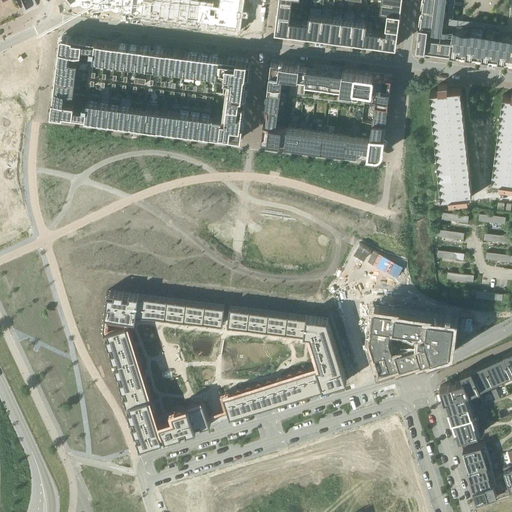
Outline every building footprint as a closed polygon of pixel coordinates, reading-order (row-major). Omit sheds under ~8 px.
[(0,0),(0,23),(8,20),(9,19),(12,17),(12,18),(18,15),(19,14),(21,13),(22,13),(23,13),(36,6),(37,6),(34,0),(0,0)] [(64,0),(65,2),(145,13),(145,16),(151,16),(151,13),(154,14),(154,17),(160,18),(160,15),(163,15),(163,18),(168,19),(169,16),(172,16),(172,19),(178,20),(178,17),(182,17),(181,20),(187,21),(188,18),(191,19),(191,22),(197,22),(197,19),(209,21),(210,21),(210,20),(216,21),(217,22),(237,24),(238,23),(237,23),(238,20),(238,18),(238,16),(239,15),(238,15),(239,12),(239,10),(239,8),(240,7),(239,7),(240,3),(240,0),(64,0)] [(278,0),(279,1),(277,11),(290,12),(291,0),(278,0)] [(381,0),(380,11),(387,12),(387,11),(400,12),(402,1),(391,0),(381,0)] [(420,13),(419,16),(418,24),(419,24),(416,50),(425,51),(425,50),(425,49),(426,49),(432,49),(433,50),(433,51),(438,51),(438,50),(439,50),(449,52),(451,52),(454,53),(456,53),(458,53),(459,53),(459,54),(461,56),(463,57),(466,55),(466,54),(468,54),(475,55),(475,56),(477,58),(479,59),(482,57),(482,56),(484,56),(486,57),(488,57),(491,57),(492,57),(491,58),(493,60),(496,61),(498,59),(498,58),(500,58),(503,59),(504,59),(508,59),(507,60),(509,62),(511,63),(511,62),(511,0),(421,0),(420,8),(421,8),(421,9),(420,13)] [(275,29),(276,30),(276,32),(282,33),(282,30),(287,31),(289,18),(290,18),(290,12),(277,11),(277,14),(276,18),(275,29)] [(387,12),(386,25),(398,26),(399,25),(399,22),(400,12),(387,11),(387,12)] [(309,21),(307,34),(308,34),(308,36),(313,37),(314,34),(319,35),(321,15),(309,13),(308,21),(309,21)] [(321,15),(319,35),(320,35),(319,38),(324,38),(325,38),(325,36),(328,36),(330,36),(332,16),(321,15)] [(332,16),(330,36),(334,37),(334,39),(336,40),(340,40),(340,38),(341,38),(344,18),(332,16)] [(289,18),(287,31),(288,31),(288,34),(295,34),(295,32),(307,34),(309,21),(308,21),(304,20),(297,19),(290,18),(289,18)] [(344,18),(341,38),(346,39),(346,41),(351,42),(351,39),(352,39),(355,19),(344,18)] [(355,19),(352,39),(356,40),(355,42),(362,43),(362,41),(363,41),(364,41),(365,28),(366,28),(367,21),(355,19)] [(386,31),(384,43),(389,44),(389,47),(394,47),(395,45),(396,45),(396,44),(397,37),(398,28),(398,26),(386,25),(385,30),(386,31)] [(365,28),(364,41),(376,42),(375,45),(382,46),(383,43),(384,43),(386,31),(385,30),(382,30),(366,28),(365,28)] [(242,115),(244,115),(245,103),(245,102),(245,99),(246,95),(248,82),(246,82),(247,72),(249,72),(251,63),(251,59),(247,58),(248,57),(237,56),(237,57),(229,56),(228,56),(221,55),(220,55),(209,54),(198,52),(188,51),(187,51),(177,50),(176,49),(166,48),(155,47),(154,47),(150,46),(149,46),(139,45),(129,43),(128,43),(118,42),(107,41),(95,39),(73,36),(64,35),(62,33),(58,36),(60,38),(59,49),(57,59),(56,69),(55,79),(54,89),(52,99),(51,107),(49,107),(48,116),(57,117),(58,115),(63,115),(85,118),(97,120),(107,121),(119,123),(129,124),(139,125),(144,126),(145,126),(155,127),(156,127),(157,128),(165,129),(168,129),(176,130),(182,131),(182,132),(188,132),(188,131),(192,132),(192,133),(198,134),(198,133),(199,133),(209,134),(220,136),(221,134),(228,135),(228,137),(241,138),(243,125),(240,125),(242,115)] [(343,70),(342,70),(342,71),(329,69),(328,68),(327,69),(322,68),(321,68),(307,66),(300,65),(296,64),(283,63),(279,62),(271,61),(271,62),(267,91),(267,95),(267,96),(266,96),(267,96),(266,99),(266,102),(266,103),(265,108),(268,108),(266,124),(263,123),(261,141),(272,142),(274,143),(285,144),(312,148),(319,148),(323,149),(331,150),(335,151),(343,152),(346,152),(357,153),(368,155),(375,156),(376,156),(377,156),(378,155),(379,155),(380,154),(381,153),(382,152),(382,151),(385,124),(385,122),(385,121),(386,118),(386,117),(387,110),(388,105),(390,88),(391,77),(373,74),(373,73),(372,73),(364,72),(363,72),(363,73),(360,73),(360,72),(359,72),(356,71),(355,71),(354,71),(344,70),(343,69),(343,70)] [(439,89),(430,90),(431,98),(437,154),(441,196),(449,196),(449,201),(452,201),(468,199),(468,194),(472,193),(467,151),(461,87),(448,88),(439,89)] [(494,158),(492,179),(499,180),(499,181),(499,185),(511,186),(511,95),(502,94),(494,158)] [(442,211),(441,218),(468,222),(469,215),(442,211)] [(479,213),(478,220),(504,223),(505,216),(479,213)] [(438,228),(437,235),(463,239),(464,232),(438,228)] [(484,232),(483,239),(510,243),(511,236),(484,232)] [(438,249),(437,256),(463,259),(464,253),(438,249)] [(511,254),(486,251),(485,258),(511,262),(511,260),(511,254)] [(447,271),(446,278),(473,281),(474,274),(447,271)] [(104,313),(105,314),(136,318),(136,312),(146,313),(222,323),(224,309),(225,304),(224,304),(223,305),(215,304),(215,303),(214,303),(205,302),(205,301),(205,302),(204,302),(196,301),(196,300),(195,300),(195,301),(186,300),(186,299),(185,299),(185,300),(177,299),(177,298),(176,298),(176,299),(167,298),(167,297),(166,297),(158,296),(158,295),(157,295),(157,296),(148,295),(148,294),(147,295),(139,294),(139,293),(138,293),(138,294),(130,293),(130,292),(129,292),(129,293),(129,296),(123,296),(124,292),(124,291),(123,291),(123,292),(115,291),(115,290),(114,290),(114,291),(114,294),(108,294),(107,293),(107,298),(106,298),(106,299),(107,299),(106,307),(105,307),(105,308),(105,313),(104,313)] [(476,290),(475,297),(502,300),(503,293),(476,290)] [(235,393),(223,396),(230,417),(230,418),(231,417),(231,416),(233,416),(234,416),(234,415),(237,415),(238,415),(238,414),(240,414),(241,414),(241,413),(244,412),(244,413),(245,413),(245,412),(247,411),(247,412),(248,412),(248,411),(250,410),(251,411),(252,411),(251,410),(254,409),(254,410),(255,409),(257,408),(257,409),(258,408),(261,407),(261,408),(262,408),(262,407),(264,406),(265,406),(267,405),(268,405),(269,405),(271,404),(271,405),(272,404),(274,403),(275,403),(276,403),(275,402),(276,402),(278,402),(279,402),(279,401),(281,401),(282,402),(283,401),(282,400),(284,400),(285,400),(286,400),(286,399),(288,399),(289,399),(289,398),(291,398),(292,397),(292,398),(293,398),(293,397),(294,397),(295,396),(295,397),(296,396),(298,395),(299,396),(300,395),(301,394),(302,394),(302,395),(303,395),(303,394),(305,393),(306,394),(306,393),(307,393),(309,392),(310,392),(312,391),(312,392),(314,391),(313,391),(315,390),(316,390),(317,390),(319,389),(320,389),(322,388),(323,389),(324,388),(323,387),(327,386),(327,387),(328,387),(327,386),(331,385),(332,386),(332,385),(335,384),(336,385),(337,384),(336,383),(340,382),(340,383),(341,383),(341,382),(343,381),(343,382),(344,381),(347,380),(346,378),(346,377),(346,376),(345,374),(345,373),(344,373),(343,370),(344,369),(344,368),(343,368),(342,365),(342,364),(341,362),(341,361),(340,358),(340,357),(339,357),(339,355),(339,354),(338,354),(338,351),(338,350),(337,350),(337,348),(337,347),(336,347),(336,345),(336,344),(336,343),(335,344),(334,341),(335,341),(335,340),(334,340),(333,338),(334,338),(333,337),(332,334),(333,334),(332,333),(331,331),(332,331),(332,330),(331,330),(330,326),(330,325),(329,325),(329,322),(329,321),(327,322),(323,321),(323,317),(322,317),(320,317),(319,317),(316,317),(316,316),(315,316),(315,317),(312,316),(311,315),(310,316),(307,316),(307,315),(306,314),(306,315),(297,314),(297,313),(297,314),(296,314),(288,313),(288,312),(287,312),(287,313),(287,312),(287,313),(278,312),(278,311),(277,311),(277,312),(269,310),(268,310),(259,309),(259,308),(259,309),(258,309),(250,308),(250,307),(249,307),(249,308),(240,307),(240,306),(239,306),(239,307),(231,306),(231,305),(230,305),(227,324),(228,324),(238,325),(247,326),(257,328),(266,329),(276,330),(285,331),(295,332),(304,334),(307,334),(310,334),(310,335),(311,337),(312,342),(314,347),(315,352),(317,357),(319,363),(320,366),(318,367),(307,370),(297,373),(291,375),(280,379),(270,382),(260,385),(250,388),(245,390),(235,393)] [(375,307),(373,307),(373,308),(372,318),(369,338),(369,340),(369,341),(370,344),(372,349),(372,350),(374,354),(374,355),(375,359),(376,361),(377,365),(377,366),(379,370),(379,371),(380,371),(406,363),(411,361),(412,361),(416,360),(417,359),(421,358),(442,351),(443,351),(447,350),(450,349),(451,345),(451,344),(451,339),(452,338),(453,328),(453,327),(453,323),(454,322),(454,317),(440,315),(439,315),(434,315),(433,314),(384,308),(383,308),(375,307)] [(127,322),(104,329),(140,445),(191,429),(210,423),(203,400),(198,402),(173,409),(175,416),(160,420),(165,436),(163,437),(127,322)] [(503,354),(504,354),(511,372),(511,349),(511,350),(507,352),(506,352),(504,353),(503,354)] [(493,359),(502,379),(511,374),(511,372),(504,354),(503,354),(503,355),(502,355),(500,356),(498,357),(497,357),(497,358),(496,358),(497,358),(496,358),(494,359),(493,359)] [(482,364),(491,384),(492,386),(503,381),(502,379),(493,359),(492,359),(493,359),(492,359),(492,360),(490,361),(489,361),(488,361),(488,362),(483,364),(482,364)] [(472,368),(480,388),(479,388),(480,389),(491,384),(482,364),(481,364),(481,365),(479,366),(478,366),(478,365),(477,366),(477,367),(475,368),(473,369),(473,368),(472,368)] [(479,388),(480,388),(472,368),(471,368),(469,369),(467,370),(465,371),(463,372),(460,373),(463,378),(449,383),(449,382),(448,383),(438,386),(440,392),(442,391),(442,393),(444,398),(444,399),(446,398),(447,400),(448,402),(448,404),(449,406),(449,407),(448,408),(449,411),(452,421),(454,426),(455,430),(456,429),(456,430),(457,430),(457,431),(457,433),(457,434),(457,435),(458,435),(458,436),(459,438),(459,439),(459,440),(460,439),(463,438),(475,434),(478,433),(475,423),(467,397),(466,396),(465,392),(468,391),(469,393),(472,391),(479,388)] [(338,436),(311,511),(427,511),(397,417),(338,436)] [(319,441),(162,490),(169,511),(304,511),(328,444),(319,441)] [(499,493),(496,483),(493,473),(494,473),(491,463),(492,463),(489,453),(486,443),(486,442),(463,449),(463,450),(462,450),(462,451),(463,450),(463,451),(464,453),(463,453),(464,453),(464,454),(464,453),(465,456),(464,456),(464,457),(465,457),(466,459),(465,459),(465,460),(466,460),(467,462),(466,462),(466,463),(467,463),(468,465),(467,466),(468,466),(468,468),(468,469),(467,469),(468,472),(468,473),(469,473),(469,475),(470,478),(470,479),(470,481),(471,483),(471,484),(472,486),(473,489),(473,491),(474,493),(475,496),(476,501),(492,496),(497,494),(499,493)] [(503,469),(510,490),(511,489),(511,464),(503,467),(503,469)]
